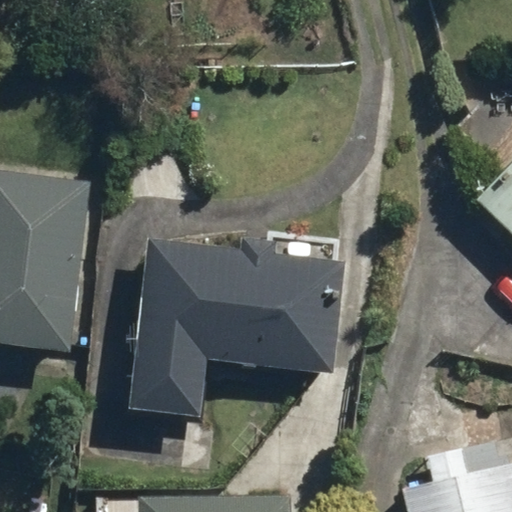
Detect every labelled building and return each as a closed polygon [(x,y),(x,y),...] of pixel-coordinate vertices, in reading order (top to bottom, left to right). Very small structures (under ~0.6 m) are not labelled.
[(511,162),(472,204),(511,241),(511,162)] [(0,342),(70,349),(87,182),(0,173),(0,342)] [(344,258),(144,238),(127,411),(197,418),(203,362),(332,375),(344,258)] [(511,511),(511,485),(507,466),(397,491),(401,511),(511,511)] [(291,511),(292,497),(135,497),(134,511),(291,511)]
